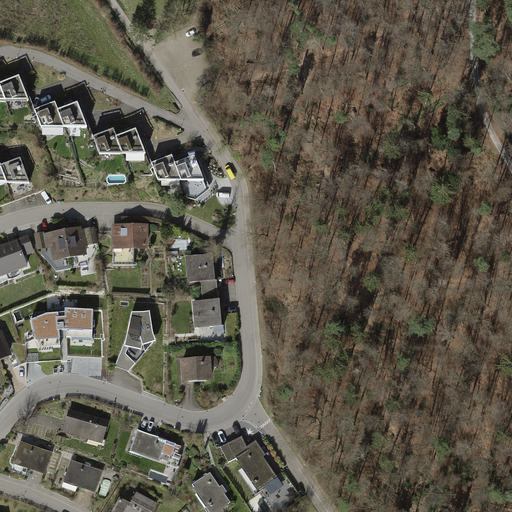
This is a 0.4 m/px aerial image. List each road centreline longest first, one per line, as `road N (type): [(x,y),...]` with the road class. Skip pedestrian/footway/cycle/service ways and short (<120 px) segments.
road 1 (residential): [(241,399),(196,420),(75,384),(28,396),(0,424)]
road 2 (residential): [(239,241),(154,210),(72,207),(0,225)]
road 3 (residential): [(200,127),(46,58),(0,52)]
road 4 (track): [(511,166),(484,117),(473,0)]
road 5 (residential): [(239,241),(250,368),(241,399)]
road 6 (residential): [(241,399),(325,511)]
road 7 (residential): [(200,127),(238,186),(239,241)]
